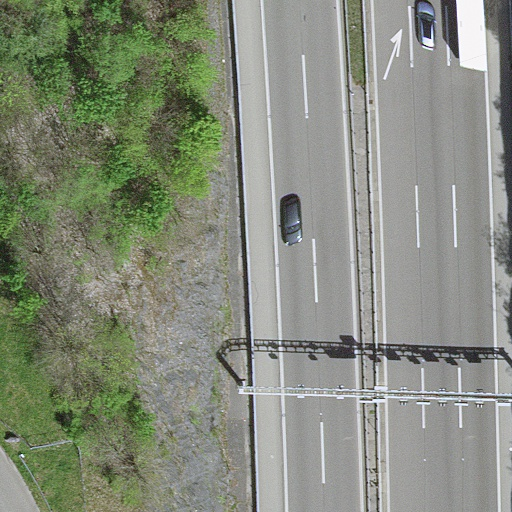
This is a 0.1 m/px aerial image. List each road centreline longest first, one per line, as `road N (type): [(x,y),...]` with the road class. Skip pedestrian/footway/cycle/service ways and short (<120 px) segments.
road 1 (motorway): [(299,0),(324,511)]
road 2 (motorway): [(444,511),(427,0)]
